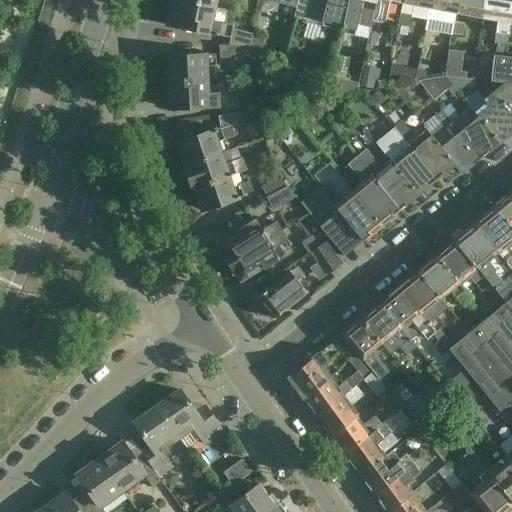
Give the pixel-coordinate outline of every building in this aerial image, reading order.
[(215,6),(184,0),(174,0),(173,11),(176,12),(173,26),(193,30),(231,37),(229,45),(250,47),(252,36),(253,34),(232,28),(233,26),(212,22),(215,6)] [(298,0),(293,19),(341,31),(347,0),(298,0)] [(347,0),(341,31),(354,34),(356,25),(370,28),(376,0),(347,0)] [(402,0),(376,0),(370,28),(365,52),(371,53),(373,45),(377,45),(379,35),(380,35),(383,22),(385,23),(389,1),(402,3),(402,0)] [(402,0),(402,3),(398,24),(410,26),(411,17),(424,20),(427,0),(402,0)] [(427,0),(424,20),(426,20),(424,30),(452,35),(452,34),(454,22),(456,13),(454,13),(455,0),(427,0)] [(482,0),(455,0),(454,13),(456,13),(480,18),(482,0)] [(510,0),(482,0),(480,18),(497,21),(494,43),(498,44),(498,47),(496,47),(495,55),(505,57),(508,23),(510,0)] [(464,24),(454,22),(452,34),(462,36),(464,24)] [(251,57),(257,59),(263,39),(252,36),(250,47),(251,57)] [(229,45),(219,45),(220,59),(251,57),(250,47),(229,45)] [(478,66),(492,67),(491,81),(504,82),(511,82),(511,57),(505,57),(495,55),(479,53),(478,66)] [(215,54),(187,55),(167,56),(169,81),(206,79),(205,66),(216,65),(215,54)] [(417,69),(414,82),(417,82),(427,80),(426,71),(417,69)] [(331,77),(326,99),(356,93),(358,83),(331,77)] [(445,77),(427,80),(417,82),(422,87),(423,87),(433,100),(452,85),(445,77)] [(446,77),(445,77),(452,85),(458,92),(474,79),(446,77)] [(207,95),(206,79),(169,81),(170,108),(219,106),(218,94),(207,95)] [(511,82),(504,82),(482,99),(485,103),(474,112),(498,143),(511,131),(511,82)] [(240,100),(242,112),(263,108),(261,96),(240,100)] [(442,110),(450,121),(449,122),(479,158),(498,143),(474,112),(469,106),(458,115),(450,104),(442,110)] [(265,119),(263,108),(242,112),(244,123),(265,119)] [(450,121),(442,110),(434,117),(451,137),(440,146),(454,163),(462,173),(479,158),(449,122),(450,121)] [(451,165),(454,163),(440,146),(427,131),(417,138),(414,135),(411,137),(409,134),(410,133),(410,131),(403,122),(395,128),(435,178),(443,172),(445,173),(452,167),(451,165)] [(234,135),(231,126),(221,129),(220,128),(179,142),(187,164),(221,152),(217,140),(234,135)] [(435,178),(395,128),(387,134),(394,144),(397,144),(397,143),(400,146),(397,149),(399,152),(389,160),(416,194),(419,192),(422,192),(428,187),(428,185),(435,178)] [(366,150),(357,157),(400,211),(415,198),(414,197),(416,194),(389,160),(380,168),(377,163),(373,166),(371,163),(372,162),(373,159),(366,150)] [(221,152),(187,164),(184,165),(192,188),(195,188),(229,175),(246,169),(242,158),(225,163),(221,152)] [(400,211),(357,157),(348,164),(355,173),(359,173),(360,173),(362,175),(358,177),(362,182),(353,190),(380,224),(383,222),(385,223),(400,211)] [(233,186),(229,175),(195,188),(202,210),(244,196),(244,194),(254,191),(250,180),(233,186)] [(264,185),(269,196),(289,185),(281,176),(264,185)] [(320,186),(362,240),(362,241),(369,235),(370,235),(379,228),(377,226),(380,224),(353,190),(344,196),(341,192),(337,195),(336,193),(337,191),(337,187),(330,178),(320,186)] [(296,195),(289,185),(269,196),(274,207),(296,195)] [(362,240),(320,186),(301,200),(310,212),(331,238),(344,255),(362,240)] [(511,193),(494,208),(511,230),(511,193)] [(511,241),(511,230),(494,208),(474,224),(511,270),(511,251),(507,246),(511,241)] [(331,238),(310,212),(299,220),(310,237),(304,241),(311,251),(313,250),(331,238)] [(240,231),(234,234),(218,245),(223,253),(221,255),(227,264),(281,230),(275,221),(261,229),(255,219),(238,229),(240,231)] [(511,270),(474,224),(454,241),(505,303),(511,297),(511,270)] [(286,239),(281,230),(227,264),(233,274),(235,273),(241,281),(263,267),(264,268),(279,258),(273,248),(286,239)] [(347,259),(344,255),(331,238),(313,250),(328,274),(347,259)] [(505,303),(454,241),(436,256),(461,285),(470,278),(481,292),(481,293),(496,311),(505,303)] [(461,285),(436,256),(418,271),(441,299),(450,291),(463,307),(472,299),(461,285)] [(297,268),(291,273),(290,271),(257,298),(259,300),(257,314),(271,316),(273,318),(285,309),(306,292),(296,280),(303,275),(297,268)] [(448,308),(441,299),(418,271),(399,287),(436,332),(438,330),(445,325),(438,316),(448,308)] [(436,332),(399,287),(379,302),(403,330),(416,346),(427,338),(428,339),(432,335),(436,339),(431,344),(441,356),(449,350),(452,347),(438,330),(436,332)] [(403,330),(379,302),(361,318),(382,343),(391,336),(406,355),(416,346),(403,330)] [(511,311),(505,303),(496,311),(452,347),(449,350),(474,380),(482,390),(500,411),(511,401),(511,311)] [(382,343),(361,318),(342,333),(360,355),(374,373),(389,390),(399,383),(373,351),(382,343)] [(360,355),(342,333),(332,341),(290,376),(290,380),(295,387),(305,400),(332,378),(323,366),(330,360),(329,359),(341,350),(351,363),(360,355)] [(374,373),(360,355),(351,363),(358,371),(339,386),(332,378),(305,400),(318,419),(357,387),(365,380),(374,373)] [(374,373),(365,380),(379,398),(389,390),(374,373)] [(472,382),(468,378),(453,391),(456,394),(461,390),(472,382)] [(474,380),(472,382),(461,390),(469,400),(482,390),(474,380)] [(364,397),(357,387),(318,419),(321,423),(322,423),(323,424),(323,423),(324,424),(324,427),(328,433),(331,434),(332,435),(331,435),(332,436),(331,436),(332,438),(356,418),(359,416),(352,407),(364,397)] [(190,406),(179,389),(156,406),(179,438),(193,428),(205,444),(222,432),(204,406),(202,408),(200,405),(192,405),(190,406)] [(407,404),(414,413),(429,401),(422,392),(407,404)] [(429,401),(414,413),(411,415),(419,424),(436,410),(429,401)] [(179,438),(156,406),(133,422),(149,445),(140,451),(159,476),(172,468),(160,452),(179,438)] [(444,420),(436,410),(419,424),(427,435),(429,433),(444,420)] [(363,426),(356,418),(332,438),(344,455),(375,429),(369,422),(363,426)] [(452,429),(444,420),(429,433),(436,442),(452,429)] [(390,433),(383,423),(375,429),(344,455),(358,473),(383,453),(377,444),(390,433)] [(511,434),(499,446),(505,453),(505,454),(511,463),(511,434)] [(430,459),(439,453),(430,440),(422,447),(430,459)] [(121,442),(100,457),(123,491),(145,475),(153,487),(162,480),(159,476),(140,451),(135,444),(127,450),(121,442)] [(511,503),(486,470),(470,451),(463,457),(475,472),(461,483),(479,506),(484,511),(502,511),(511,504),(511,503)] [(413,463),(406,455),(393,465),(383,453),(358,473),(374,495),(413,463)] [(511,463),(505,454),(486,470),(511,503),(511,463)] [(123,491),(100,457),(77,474),(82,482),(74,488),(80,495),(92,511),(106,511),(102,506),(123,491)] [(250,472),(242,460),(224,472),(232,485),(250,472)] [(420,473),(413,463),(374,495),(386,511),(391,511),(414,493),(406,483),(420,473)] [(461,483),(446,465),(437,472),(453,491),(461,483)] [(484,511),(479,506),(461,483),(453,491),(467,509),(472,505),(478,511),(484,511)] [(267,511),(275,506),(259,484),(223,510),(222,511),(267,511)] [(66,493),(44,508),(46,511),(92,511),(80,495),(71,501),(66,493)] [(426,511),(427,511),(414,493),(391,511),(426,511)]
